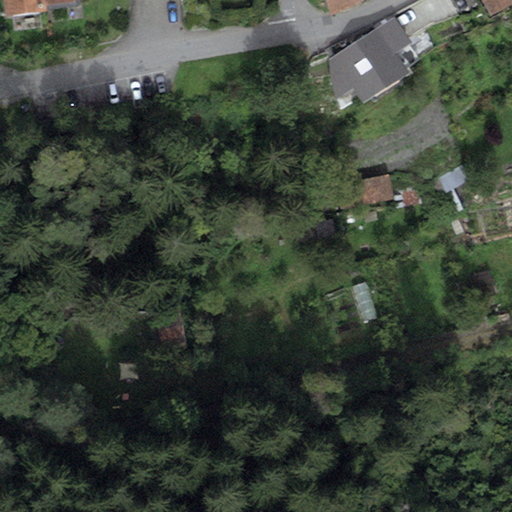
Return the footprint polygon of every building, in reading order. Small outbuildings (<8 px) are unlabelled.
[(80,0),(3,0),(5,16),(81,6),(80,0)] [(361,0),(324,0),(331,15),(362,2),(361,0)] [(511,0),(479,0),(489,18),(511,5),(511,0)] [(380,26),(328,60),(332,90),(337,99),(354,89),(364,103),(412,73),(380,26)] [(452,214),(462,209),(452,190),(475,178),(468,163),(434,180),(452,214)] [(387,175),(332,185),(337,210),(392,200),(387,175)] [(395,178),(400,208),(422,204),(419,184),(401,178),(395,178)] [(185,348),(179,310),(156,313),(162,352),(185,348)]
